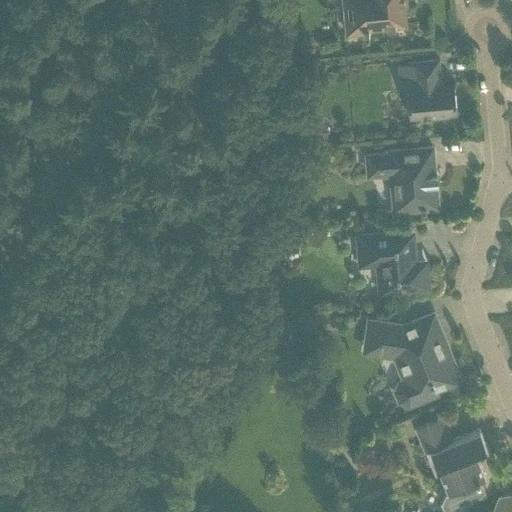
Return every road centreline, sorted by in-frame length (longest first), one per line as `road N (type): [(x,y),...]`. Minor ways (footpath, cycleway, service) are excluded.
road 1 (track): [(0,256),(175,0)]
road 2 (residential): [(511,411),(470,300),(501,182)]
road 3 (residential): [(501,182),(487,33)]
